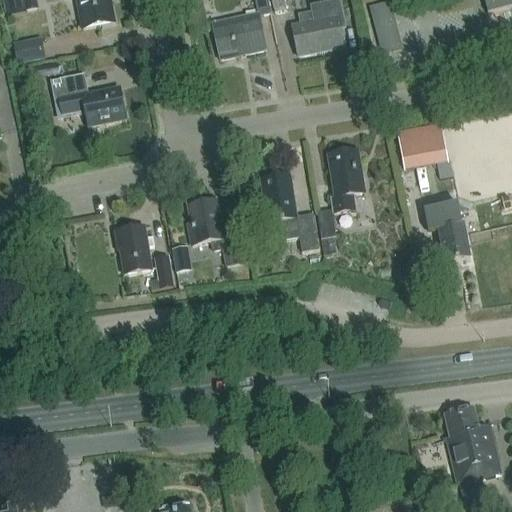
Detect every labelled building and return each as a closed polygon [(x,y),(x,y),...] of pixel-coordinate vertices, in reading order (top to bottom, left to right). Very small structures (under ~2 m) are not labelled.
[(27,12),(24,0),(2,0),(6,17),(27,12)] [(79,0),(86,32),(117,25),(111,0),(79,0)] [(272,16),(268,0),(255,0),(259,19),(272,16)] [(286,13),(282,0),(271,0),(275,15),(286,13)] [(511,0),(482,0),(487,16),(511,9),(511,0)] [(302,28),(293,30),(300,60),(345,50),(341,33),(346,32),(340,3),(312,9),(313,14),(300,17),(302,28)] [(404,52),(392,4),(371,10),(383,57),(404,52)] [(267,54),(259,19),(259,17),(258,17),(213,27),(220,64),(267,54)] [(45,63),(41,41),(13,47),(18,69),(45,63)] [(58,67),(31,72),(33,82),(60,78),(58,67)] [(60,102),(64,120),(89,114),(93,135),(94,135),(93,127),(128,119),(129,123),(130,123),(122,89),(121,89),(122,93),(92,100),(87,76),(53,84),(57,103),(60,102)] [(448,166),(441,129),(398,137),(404,174),(448,166)] [(330,194),(334,217),(356,214),(353,199),(365,197),(358,154),(328,159),(333,193),(330,194)] [(298,220),(290,177),(261,183),(269,226),(281,224),(283,240),(288,243),(300,241),(303,255),(321,252),(314,217),(298,220)] [(188,229),(192,249),(211,246),(213,255),(223,253),(226,270),(249,266),(243,235),(226,239),(224,225),(220,225),(216,204),(189,210),(192,228),(188,229)] [(429,238),(439,236),(445,268),(470,264),(464,230),(462,230),(458,208),(424,215),(428,234),(429,238)] [(331,214),(318,216),(322,243),(336,240),(331,214)] [(124,279),(152,274),(145,232),(114,237),(117,250),(120,249),(124,279)] [(172,253),(174,265),(184,263),(183,251),(172,253)] [(168,261),(156,263),(159,284),(150,286),(152,295),(173,291),(168,261)] [(414,278),(398,280),(398,287),(399,287),(413,291),(416,286),(414,278)] [(459,487),(465,511),(466,511),(485,508),(479,483),(501,477),(490,430),(478,433),(473,412),(444,419),(449,441),(446,442),(457,487),(459,487)]
